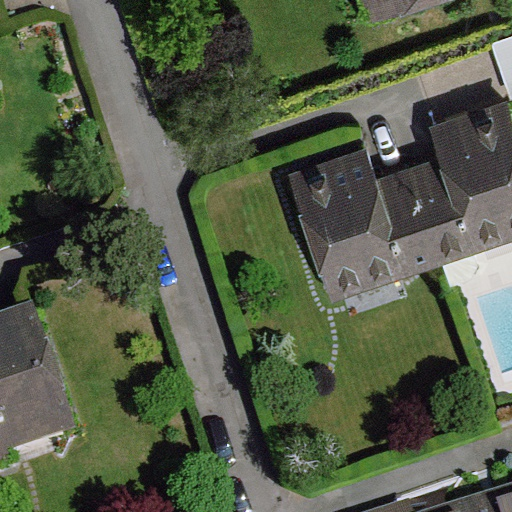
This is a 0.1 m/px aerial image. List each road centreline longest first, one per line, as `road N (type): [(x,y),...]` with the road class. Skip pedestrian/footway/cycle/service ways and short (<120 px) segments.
road 1 (residential): [(102,0),(264,511)]
road 2 (unknown): [(155,166),(511,52)]
road 3 (unknown): [(0,286),(173,225)]
